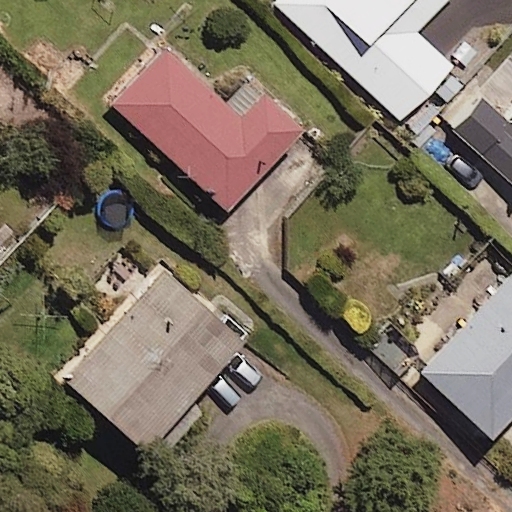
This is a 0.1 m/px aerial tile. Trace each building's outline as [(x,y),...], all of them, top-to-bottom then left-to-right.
[(273,0),(415,129),(465,74),(410,23),(431,0),(273,0)] [(108,95),(218,198),(284,128),(293,137),(309,120),(249,64),(220,94),(161,39),(108,95)] [(443,116),(511,176),(511,52),(480,89),(473,83),(443,116)] [(0,263),(13,250),(0,237),(0,263)] [(480,264),(457,244),(433,271),(455,291),(480,264)] [(135,441),(239,329),(163,259),(59,370),(135,441)] [(511,394),(511,262),(417,361),(483,425),(511,394)]
